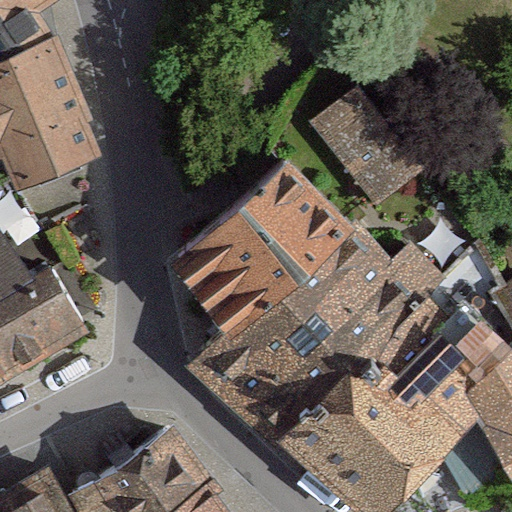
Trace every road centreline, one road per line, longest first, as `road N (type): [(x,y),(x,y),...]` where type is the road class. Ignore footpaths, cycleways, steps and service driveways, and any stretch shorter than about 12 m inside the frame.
road 1 (tertiary): [(118,15),(139,273),(164,373)]
road 2 (tertiary): [(164,373),(308,511)]
road 3 (residential): [(0,434),(118,383),(164,373)]
